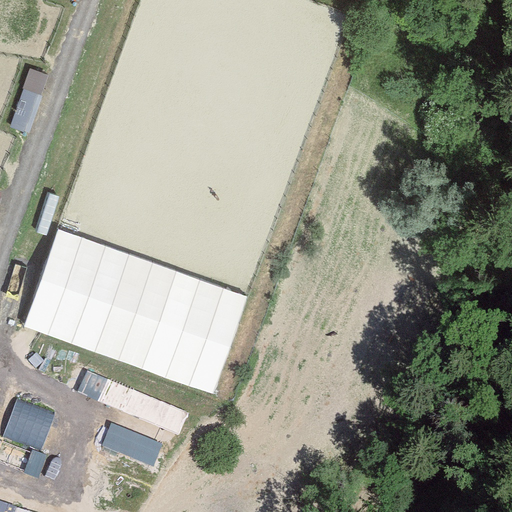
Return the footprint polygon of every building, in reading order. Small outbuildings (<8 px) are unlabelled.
[(29,130),(50,71),(32,65),(11,124),(29,130)] [(215,388),(248,290),(57,226),(24,324),(215,388)] [(112,379),(102,401),(179,436),(189,413),(112,379)] [(43,450),(57,411),(18,397),(4,435),(43,450)] [(0,501),(0,511),(5,511),(9,504),(0,501)]
